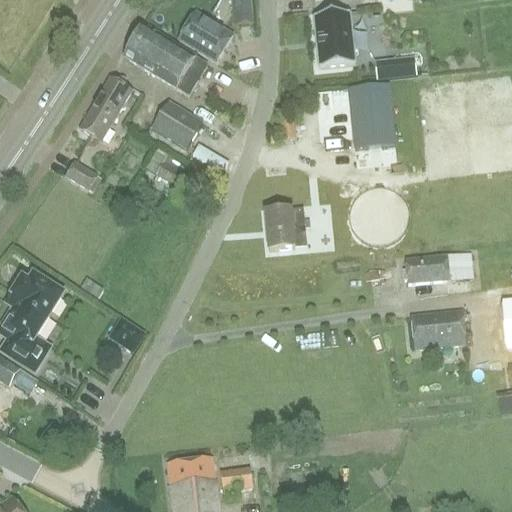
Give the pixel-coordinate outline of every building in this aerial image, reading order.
[(232,0),(234,27),(254,26),(251,0),(232,0)] [(179,42),(216,65),(232,37),(196,15),(179,42)] [(355,67),(349,15),(314,19),(319,70),(355,67)] [(196,59),(143,27),(123,59),(176,91),(196,59)] [(254,35),(238,65),(227,59),(220,71),(254,89),(260,78),(246,71),(262,39),(254,35)] [(415,59),(375,63),(377,82),(381,81),(417,78),(415,59)] [(101,144),(131,94),(110,81),(80,131),(101,144)] [(387,87),(348,91),(354,155),(394,151),(387,87)] [(168,103),(151,132),(186,152),(203,125),(168,103)] [(282,143),(296,141),(293,120),(280,122),(282,143)] [(384,155),(364,156),(365,170),(385,169),(384,155)] [(156,178),(176,187),(185,167),(165,158),(156,178)] [(65,180),(93,196),(101,180),(73,165),(65,180)] [(304,211),(292,212),(265,215),(268,253),(307,249),(304,211)] [(461,258),(446,259),(406,262),(408,287),(445,283),(447,295),(469,293),(468,281),(463,281),(461,258)] [(25,281),(9,305),(16,310),(0,334),(0,335),(11,342),(3,354),(35,376),(49,356),(35,346),(66,299),(36,279),(32,286),(25,281)] [(511,303),(502,305),(506,350),(511,349),(511,303)] [(411,318),(415,352),(465,347),(462,313),(411,318)] [(124,341),(120,348),(132,356),(145,337),(121,321),(113,334),(124,341)] [(0,358),(0,383),(9,390),(21,372),(0,358)] [(511,393),(497,395),(499,414),(511,411),(511,393)] [(54,424),(39,441),(56,456),(70,439),(54,424)] [(173,511),(217,511),(212,462),(167,467),(169,490),(171,489),(173,511)] [(220,475),(224,506),(240,504),(238,493),(254,491),(251,470),(220,475)] [(20,511),(12,500),(0,509),(0,511),(20,511)]
